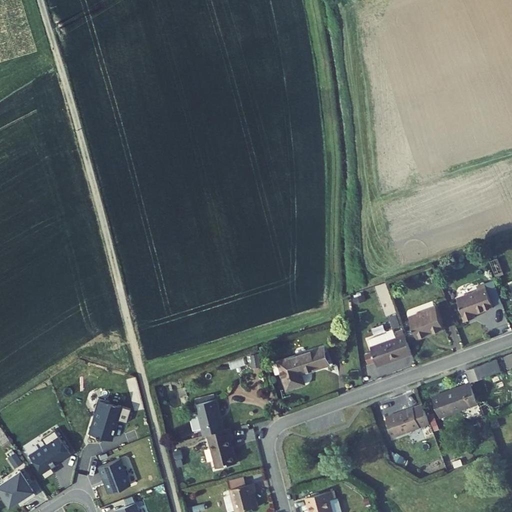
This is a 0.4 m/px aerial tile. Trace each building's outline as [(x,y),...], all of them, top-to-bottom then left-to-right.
[(498,259),(491,261),(497,276),(503,274),(498,259)] [(440,270),(446,275),(449,271),(443,266),(440,270)] [(474,314),(494,307),(485,284),(477,286),(479,291),(458,299),(465,317),(466,321),(475,317),(474,314)] [(362,295),(355,297),(357,304),(364,301),(362,295)] [(437,308),(410,317),(418,338),(444,329),(437,308)] [(412,354),(403,329),(395,333),(397,337),(371,347),(373,352),(377,362),(379,366),(412,354)] [(397,337),(395,333),(393,330),(387,332),(388,333),(369,340),(371,347),(397,337)] [(324,347),(279,362),(288,389),(304,383),(301,373),(330,364),(324,347)] [(377,362),(373,352),(366,354),(369,364),(377,362)] [(258,355),(251,357),(254,369),(261,367),(258,355)] [(467,371),(471,383),(497,373),(492,361),(467,371)] [(479,403),(471,383),(433,397),(440,417),(479,403)] [(208,434),(224,430),(216,400),(215,400),(214,395),(208,396),(209,401),(197,405),(205,435),(208,434)] [(197,405),(209,401),(208,396),(195,400),(197,405)] [(97,413),(90,436),(103,440),(104,436),(112,439),(117,420),(127,423),(131,409),(120,405),(120,407),(109,404),(110,401),(99,398),(94,412),(97,413)] [(430,424),(423,404),(413,407),(400,412),(387,417),(394,437),(430,424)] [(498,419),(490,421),(493,428),(500,426),(498,419)] [(45,444),(29,455),(44,479),(55,472),(51,467),(71,454),(55,429),(41,438),(45,444)] [(224,430),(208,434),(217,468),(236,463),(230,439),(233,438),(230,429),(224,430)] [(404,460),(396,455),(393,459),(401,464),(404,460)] [(98,466),(102,475),(103,475),(105,480),(104,481),(108,493),(130,485),(120,458),(98,466)] [(36,494),(20,470),(0,483),(0,491),(9,506),(19,500),(21,503),(36,494)] [(229,480),(232,486),(246,480),(244,475),(229,480)] [(231,489),(237,511),(258,507),(254,492),(256,491),(254,484),(231,489)] [(307,498),(310,511),(333,511),(330,500),(337,498),(335,490),(307,498)] [(114,510),(115,511),(139,511),(135,502),(114,510)]
